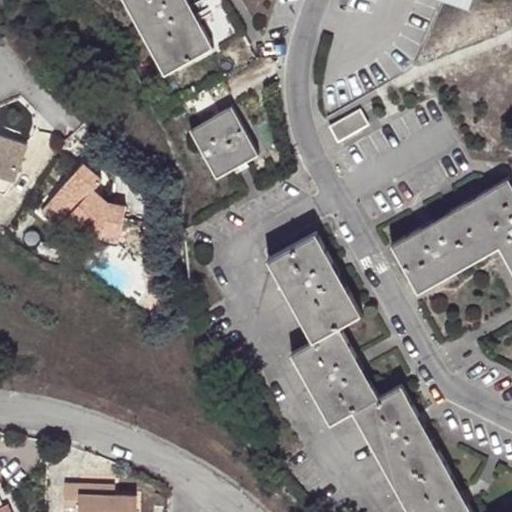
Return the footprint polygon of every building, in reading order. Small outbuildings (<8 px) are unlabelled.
[(217,48),(190,0),(126,0),(169,76),(217,48)] [(444,0),(471,9),(474,0),(444,0)] [(263,154),(238,106),(193,130),(219,177),(263,154)] [(371,123),(363,108),(331,126),(339,141),(371,123)] [(0,190),(6,192),(15,180),(28,141),(0,132),(0,190)] [(55,200),(93,227),(111,231),(110,239),(126,242),(134,200),(117,197),(99,184),(106,174),(85,158),(55,200)] [(511,176),(511,175),(393,239),(421,288),(501,244),(511,263),(511,176)] [(81,236),(93,227),(55,200),(47,211),(81,236)] [(365,309),(318,228),(271,254),(317,336),(294,349),(333,422),(356,408),(414,511),(479,511),(404,379),(381,391),(342,321),(365,309)] [(139,511),(140,501),(117,500),(81,499),(81,488),(66,488),(65,511),(139,511)] [(81,499),(117,500),(118,489),(81,488),(81,499)]
